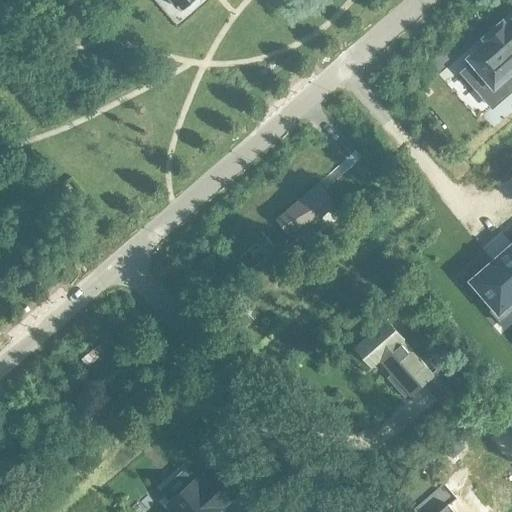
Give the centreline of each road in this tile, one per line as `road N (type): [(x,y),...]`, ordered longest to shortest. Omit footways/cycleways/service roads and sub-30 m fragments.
road 1 (residential): [(121,260),(420,0)]
road 2 (residential): [(121,260),(333,497)]
road 3 (residential): [(0,365),(121,260)]
road 4 (unknown): [(339,69),(421,159)]
